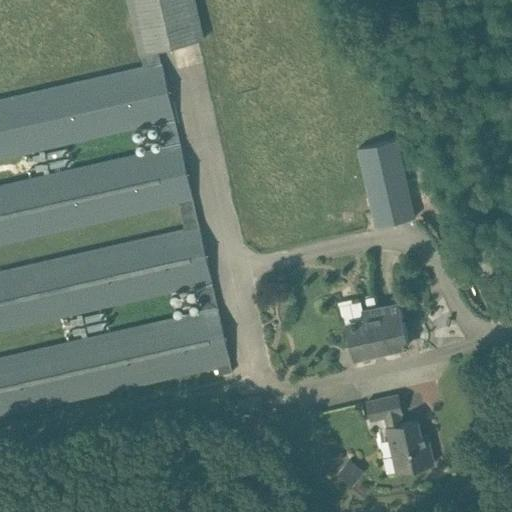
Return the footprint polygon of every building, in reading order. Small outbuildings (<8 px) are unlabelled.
[(143,64),(160,60),(157,49),(204,38),(195,0),(127,0),(140,54),(141,54),(143,64)] [(166,144),(181,141),(162,60),(160,60),(143,64),(0,96),(0,158),(161,122),(166,144)] [(359,147),(376,226),(416,217),(398,139),(359,147)] [(185,228),(200,225),(181,141),(166,144),(0,182),(0,244),(180,204),(185,228)] [(218,307),(200,225),(185,228),(0,270),(0,327),(198,283),(204,310),(218,307)] [(461,249),(445,256),(458,285),(474,278),(461,249)] [(398,303),(379,308),(364,311),(366,319),(348,323),(356,357),(408,345),(398,303)] [(218,307),(204,310),(0,356),(0,414),(217,365),(219,374),(232,370),(218,307)] [(69,336),(105,332),(103,310),(67,313),(69,336)] [(399,394),(379,398),(367,401),(371,419),(386,416),(388,426),(387,427),(390,441),(396,440),(403,470),(434,462),(430,443),(424,444),(418,419),(403,423),(400,413),(403,412),(399,394)] [(351,456),(338,471),(353,484),(366,469),(351,456)]
